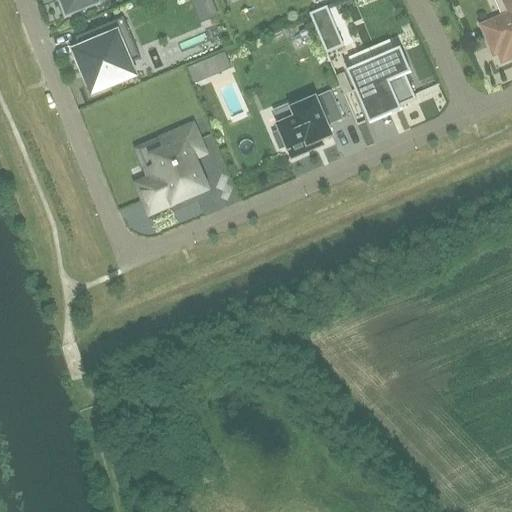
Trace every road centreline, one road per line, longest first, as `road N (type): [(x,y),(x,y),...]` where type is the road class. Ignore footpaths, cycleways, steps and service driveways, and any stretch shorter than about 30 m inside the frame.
road 1 (residential): [(25,0),(122,245),(133,255),(146,258),(471,119)]
road 2 (residential): [(471,119),(416,0)]
